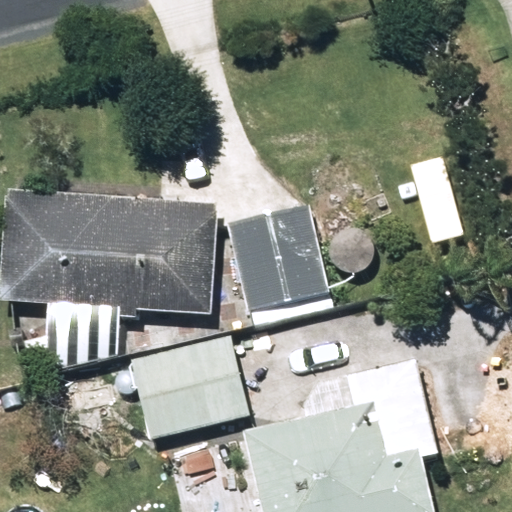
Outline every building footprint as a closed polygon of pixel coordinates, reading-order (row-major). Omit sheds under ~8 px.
[(225,220),(15,207),(8,316),(130,324),(130,332),(148,334),(149,323),(218,328),(225,220)] [(237,238),(257,324),(335,307),(314,219),(237,238)] [(73,342),(60,342),(49,352),(48,367),(59,378),(73,378),(83,368),(83,353),(73,342)] [(160,452),(256,431),(239,352),(142,375),(160,452)] [(448,466),(425,374),(326,398),(312,422),(316,435),(256,450),(267,495),(217,508),(217,511),(442,511),(432,470),(448,466)]
